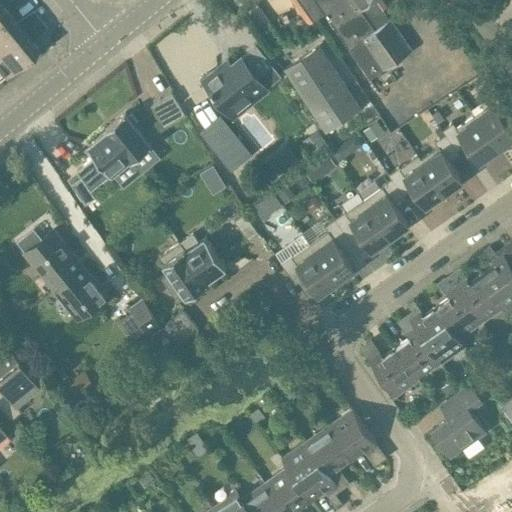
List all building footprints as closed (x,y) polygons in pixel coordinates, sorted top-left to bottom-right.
[(0,0),(0,19),(9,12),(0,0)] [(320,0),(352,45),(350,47),(370,77),(384,67),(411,48),(390,18),(377,0),(320,0)] [(9,12),(0,19),(0,48),(24,30),(9,12)] [(24,30),(0,48),(0,68),(5,75),(9,79),(23,68),(19,63),(25,59),(28,64),(42,52),(38,48),(24,30)] [(283,75),(257,43),(243,55),(242,55),(223,70),(219,65),(204,78),(207,82),(234,115),(268,87),(283,75)] [(321,46),(288,69),(330,129),(362,106),(321,46)] [(493,100),(475,113),(499,147),(511,137),(511,126),(505,116),(511,111),(511,105),(500,89),(490,96),(493,100)] [(180,103),(173,91),(151,104),(164,126),(186,113),(180,103)] [(438,109),(432,113),(438,122),(444,117),(438,109)] [(133,159),(152,143),(136,123),(138,121),(132,113),(129,115),(126,111),(110,124),(107,127),(133,159)] [(443,128),(458,149),(468,142),(479,158),(480,160),(499,147),(475,113),(456,126),(453,121),(443,128)] [(385,131),(377,120),(365,129),(372,140),(385,131)] [(111,171),(112,173),(131,157),(132,159),(133,159),(107,127),(106,127),(108,129),(89,144),(92,147),(102,160),(94,166),(103,177),(111,171)] [(461,153),(458,149),(443,128),(446,133),(435,140),(438,144),(421,157),(445,191),(463,178),(451,160),(461,153)] [(314,154),(329,143),(318,129),(303,140),(314,154)] [(345,155),(346,148),(342,141),(331,149),(339,160),(345,155)] [(286,143),(266,157),(273,167),(293,153),(286,143)] [(389,172),(404,193),(414,187),(426,204),(445,191),(421,157),(419,154),(400,167),(399,165),(389,172)] [(211,162),(200,170),(212,189),(222,183),(214,170),(215,169),(211,162)] [(313,162),(305,168),(313,181),(322,175),(313,162)] [(392,177),(364,197),(391,235),(409,222),(397,205),(407,198),(404,193),(389,172),(389,173),(392,177)] [(97,196),(82,175),(72,182),(86,203),(97,196)] [(285,202),(296,195),(287,181),(276,189),(285,202)] [(267,195),(275,207),(280,204),(272,192),(267,195)] [(336,216),(350,238),(360,231),(373,248),(391,235),(364,197),(336,216)] [(249,238),(259,231),(244,211),(234,218),(249,238)] [(353,242),(350,238),(336,216),(325,224),(328,229),(310,241),(337,279),(356,267),(343,249),(353,242)] [(68,267),(79,258),(54,228),(26,250),(55,285),(71,272),(68,267)] [(180,241),(207,281),(208,280),(207,279),(227,266),(206,236),(198,241),(193,233),(180,241)] [(186,295),(207,281),(180,241),(159,256),(170,271),(162,277),(176,297),(184,292),(186,295)] [(282,261),(296,282),(306,275),(319,292),(337,279),(310,241),(292,254),(282,261)] [(491,244),(484,248),(492,259),(498,254),(491,244)] [(511,264),(506,256),(483,272),(506,305),(505,305),(510,313),(511,312),(511,264)] [(104,290),(79,258),(68,267),(71,272),(55,285),(79,316),(100,298),(98,295),(104,290)] [(460,266),(454,270),(461,281),(467,276),(460,266)] [(483,272),(460,289),(483,321),(505,305),(506,305),(483,272)] [(445,276),(438,281),(446,291),(452,287),(445,276)] [(460,289),(437,305),(460,337),(461,336),(483,321),(460,289)] [(148,335),(163,325),(144,297),(129,308),(148,335)] [(414,298),(408,303),(415,313),(421,309),(414,298)] [(437,305),(414,321),(442,362),(466,345),(461,336),(460,337),(437,305)] [(198,329),(182,310),(163,325),(179,345),(198,329)] [(403,316),(398,319),(406,331),(412,328),(403,316)] [(419,330),(397,345),(419,378),(442,362),(414,321),(413,322),(419,330)] [(500,343),(507,352),(511,348),(511,339),(510,336),(500,343)] [(372,338),(366,342),(375,354),(380,350),(372,338)] [(397,345),(373,362),(396,395),(398,393),(419,378),(397,345)] [(10,347),(0,355),(0,404),(11,418),(23,409),(17,402),(40,383),(29,371),(30,360),(20,359),(10,347)] [(64,382),(75,399),(96,386),(85,369),(64,382)] [(451,375),(458,384),(467,378),(463,372),(456,371),(451,375)] [(442,387),(447,394),(458,387),(453,380),(442,387)] [(469,381),(447,398),(455,411),(431,427),(450,453),(462,445),(470,455),(484,445),(476,434),(485,428),(469,406),(481,397),(469,381)] [(511,393),(499,401),(511,418),(511,393)] [(255,417),(258,421),(265,416),(262,411),(259,406),(251,412),(255,417)] [(352,407),(328,423),(351,456),(375,439),(352,407)] [(328,423),(306,439),(329,471),(351,456),(328,423)] [(209,448),(200,435),(189,442),(199,456),(209,448)] [(305,440),(282,455),(288,463),(288,464),(303,485),(311,497),(335,479),(329,471),(306,439),(305,440)] [(373,447),(368,451),(376,463),(382,459),(373,447)] [(288,464),(265,480),(287,511),(289,511),(311,497),(303,485),(288,464)] [(342,469),(336,473),(345,485),(350,482),(342,469)] [(237,487),(236,488),(252,511),(287,511),(265,480),(243,495),(237,487)] [(213,504),(212,505),(217,511),(252,511),(236,488),(213,504)] [(333,488),(327,492),(336,504),(342,500),(333,488)]
